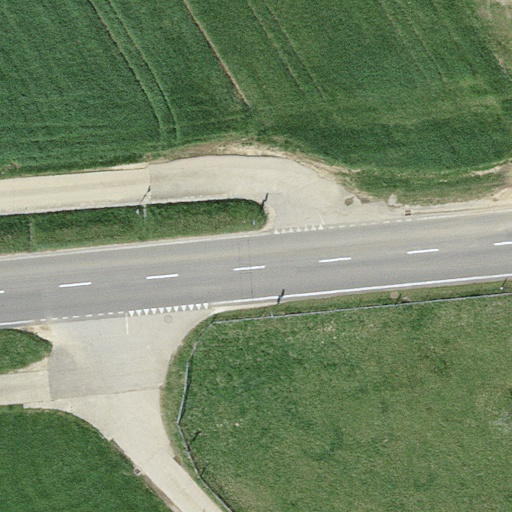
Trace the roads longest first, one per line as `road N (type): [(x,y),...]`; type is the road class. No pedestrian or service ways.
road 1 (primary): [(0,291),(511,246)]
road 2 (track): [(0,199),(272,181),(351,261)]
road 3 (track): [(106,281),(115,376),(140,448),(201,511)]
